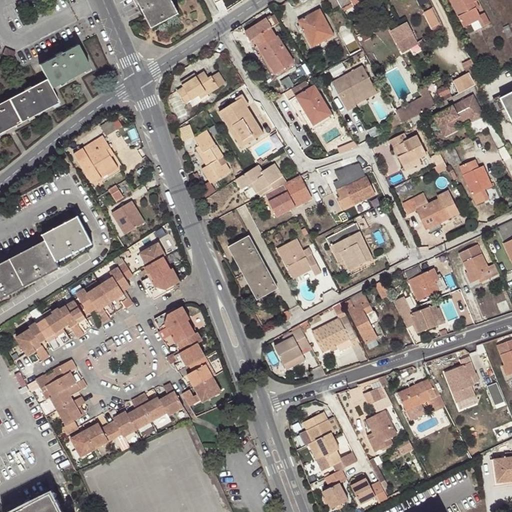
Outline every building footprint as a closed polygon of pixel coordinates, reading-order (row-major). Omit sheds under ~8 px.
[(138,0),(153,28),(180,14),(172,0),(138,0)] [(336,0),(328,0),(335,12),(341,9),(336,0)] [(336,0),(341,9),(357,0),(336,0)] [(450,0),(464,27),(479,20),(483,28),(490,24),(485,14),(479,16),(473,4),(478,1),(477,0),(450,0)] [(320,10),(299,22),(313,47),(334,36),(320,10)] [(434,13),(427,17),(432,27),(439,24),(434,13)] [(270,16),(245,32),(251,42),(254,40),(259,48),(277,36),(272,29),(276,26),(270,16)] [(407,23),(391,32),(401,50),(416,41),(407,23)] [(511,33),(509,26),(503,29),(508,38),(511,35),(511,33)] [(277,36),(259,48),(276,75),(295,62),(278,35),(277,36)] [(78,45),(40,64),(48,79),(52,87),(76,75),(90,68),(78,45)] [(366,97),(376,91),(363,67),(333,83),(348,112),(356,107),(355,105),(353,101),(364,95),(366,97)] [(454,82),(471,74),(468,69),(452,78),(454,82)] [(196,77),(194,74),(180,83),(184,87),(178,91),(186,104),(199,97),(206,92),(208,96),(225,84),(219,73),(211,78),(211,77),(208,79),(203,72),(196,77)] [(472,76),(474,86),(477,85),(483,82),(479,73),(472,76)] [(472,76),(471,74),(454,82),(459,94),(474,86),(472,76)] [(52,87),(48,79),(10,98),(22,121),(45,109),(60,101),(52,87)] [(314,86),(296,97),(314,127),(332,115),(314,86)] [(447,86),(439,90),(442,97),(450,93),(447,86)] [(396,111),(402,124),(414,118),(421,114),(436,107),(426,87),(419,91),(422,97),(396,111)] [(353,101),(355,105),(378,93),(376,91),(366,97),(364,95),(353,101)] [(208,96),(206,92),(199,97),(201,100),(208,96)] [(511,93),(495,102),(501,114),(507,111),(511,120),(511,93)] [(474,95),(433,116),(442,133),(452,128),(449,123),(467,113),(470,118),(472,122),(485,116),(474,95)] [(0,103),(0,132),(10,128),(22,121),(10,98),(0,103)] [(242,99),(220,112),(242,148),(263,134),(242,99)] [(452,128),(442,133),(445,138),(459,130),(457,125),(470,118),(467,113),(449,123),(452,128)] [(118,116),(102,125),(107,134),(123,125),(118,116)] [(195,139),(199,146),(210,165),(207,167),(203,169),(211,184),(230,172),(225,164),(222,166),(218,160),(222,158),(207,132),(195,139)] [(404,134),(388,142),(391,149),(394,147),(400,159),(404,167),(420,159),(427,156),(416,136),(408,141),(404,134)] [(105,146),(109,144),(104,136),(76,154),(94,183),(103,178),(102,176),(117,165),(112,157),(105,146)] [(465,150),(474,146),(470,138),(461,142),(465,150)] [(347,151),(356,148),(358,147),(355,141),(344,146),(347,151)] [(116,155),(109,144),(105,146),(112,157),(116,155)] [(210,165),(199,146),(195,149),(207,167),(210,165)] [(461,163),(452,146),(443,149),(452,168),(461,163)] [(394,147),(391,149),(396,160),(400,159),(394,147)] [(422,163),(420,159),(404,167),(406,172),(422,163)] [(460,166),(478,204),(489,199),(485,189),(492,186),(483,167),(478,170),(474,160),(460,166)] [(340,182),(335,184),(341,198),(338,199),(343,209),(374,194),(359,164),(335,172),(340,182)] [(252,183),(261,197),(265,195),(286,184),(281,176),(278,178),(271,167),(262,172),(258,165),(237,179),(243,189),(252,183)] [(277,218),(312,200),(300,177),(286,184),(265,195),(277,218)] [(127,181),(117,187),(124,197),(133,191),(127,181)] [(124,197),(117,187),(111,191),(117,202),(124,197)] [(424,194),(404,204),(410,215),(418,210),(427,229),(460,213),(449,192),(437,197),(439,200),(429,204),(424,194)] [(132,200),(112,212),(125,234),(145,222),(132,200)] [(44,236),(47,241),(58,263),(93,245),(80,218),(70,223),(44,236)] [(511,221),(497,228),(511,260),(511,221)] [(355,225),(327,240),(339,262),(344,259),(350,270),(373,259),(355,225)] [(249,238),(231,248),(258,299),(277,289),(249,238)] [(297,240),(278,249),(294,280),(312,271),(316,276),(322,274),(308,248),(303,250),(297,240)] [(22,254),(12,259),(27,286),(60,269),(47,241),(22,254)] [(150,267),(168,256),(160,243),(142,254),(150,267)] [(460,254),(468,272),(473,282),(479,280),(485,276),(487,280),(498,275),(493,264),(488,267),(478,245),(460,254)] [(184,282),(168,256),(150,267),(148,268),(153,276),(147,279),(144,281),(153,298),(155,297),(157,299),(178,287),(177,286),(184,282)] [(0,265),(0,300),(27,286),(12,259),(0,265)] [(129,262),(122,267),(130,279),(137,275),(129,262)] [(419,266),(406,273),(419,300),(446,287),(442,278),(439,279),(434,269),(423,274),(419,266)] [(130,279),(122,267),(113,272),(116,277),(103,285),(121,311),(127,307),(129,309),(137,304),(128,289),(134,285),(130,279)] [(98,309),(106,321),(107,323),(118,317),(116,314),(121,311),(103,285),(91,292),(88,289),(80,293),(92,313),(98,309)] [(355,307),(350,310),(368,343),(377,338),(371,326),(378,322),(378,319),(375,311),(372,311),(363,295),(352,300),(355,307)] [(394,301),(405,324),(407,328),(414,325),(418,333),(436,325),(429,307),(413,313),(404,296),(394,301)] [(56,315),(49,319),(57,332),(66,345),(74,340),(65,326),(72,322),(80,336),(82,338),(91,333),(89,331),(95,327),(91,319),(78,300),(64,309),(63,308),(56,313),(56,315)] [(201,331),(186,306),(179,310),(177,307),(157,318),(159,321),(156,323),(166,339),(174,335),(180,343),(201,331)] [(341,353),(360,343),(346,314),(312,332),(323,354),(338,346),(341,353)] [(21,338),(30,354),(37,364),(42,361),(44,362),(53,357),(52,354),(58,350),(49,337),(57,332),(49,319),(41,324),(41,323),(35,327),(35,328),(21,338)] [(302,352),(311,348),(301,328),(283,337),(286,342),(275,348),(284,365),(303,355),(302,352)] [(196,363),(209,355),(202,343),(206,340),(201,331),(180,343),(184,349),(174,354),(170,357),(175,366),(178,365),(182,371),(183,370),(196,363)] [(118,336),(110,340),(116,350),(124,345),(118,336)] [(506,376),(511,373),(511,339),(497,346),(504,365),(502,366),(506,376)] [(198,386),(216,375),(209,363),(212,361),(209,355),(196,363),(199,368),(190,373),(194,381),(198,386)] [(307,361),(303,355),(284,365),(288,371),(307,361)] [(56,371),(58,374),(67,391),(79,384),(74,373),(79,370),(73,360),(56,371)] [(453,393),(455,392),(470,386),(474,384),(471,376),(476,374),(471,362),(446,373),(453,393)] [(67,391),(58,374),(50,379),(47,375),(39,380),(41,384),(46,392),(51,389),(56,398),(67,391)] [(477,374),(476,374),(471,376),(474,384),(480,382),(477,374)] [(225,389),(216,375),(198,386),(201,392),(197,394),(193,389),(186,393),(192,406),(205,400),(206,401),(225,389)] [(438,396),(441,394),(433,379),(430,380),(428,378),(415,385),(405,390),(398,393),(406,411),(430,400),(436,411),(443,409),(438,396)] [(79,384),(67,391),(56,398),(62,410),(78,401),(76,396),(82,391),(90,387),(85,380),(79,384)] [(163,398),(171,411),(173,414),(187,406),(173,382),(167,385),(171,393),(163,398)] [(496,383),(487,387),(496,405),(504,402),(496,383)] [(389,398),(383,385),(366,394),(372,406),(374,405),(386,399),(389,398)] [(470,386),(455,392),(458,399),(473,393),(470,386)] [(46,392),(51,401),(56,398),(51,389),(46,392)] [(141,397),(155,420),(171,411),(163,398),(161,395),(152,400),(148,393),(141,397)] [(478,395),(458,400),(460,408),(480,403),(478,395)] [(81,407),(89,403),(85,397),(78,401),(62,410),(70,425),(80,421),(86,417),(81,407)] [(131,413),(141,430),(155,420),(141,397),(136,400),(140,408),(131,413)] [(386,399),(374,405),(378,413),(390,406),(386,399)] [(112,424),(120,437),(127,433),(129,436),(141,430),(131,413),(130,411),(118,417),(119,420),(112,424)] [(397,435),(385,411),(367,420),(375,437),(370,439),(376,453),(382,450),(383,452),(394,447),(390,438),(397,435)] [(306,423),(310,431),(316,442),(312,443),(319,457),(326,453),(328,458),(332,455),(337,465),(345,460),(341,450),(342,449),(335,434),(337,433),(327,412),(306,423)] [(70,433),(82,426),(80,421),(70,425),(67,427),(70,433)] [(101,422),(89,429),(101,448),(120,437),(112,424),(105,428),(101,422)] [(74,438),(86,457),(101,448),(89,429),(74,438)] [(316,442),(310,431),(306,433),(312,443),(316,442)] [(495,459),(498,481),(511,479),(511,454),(511,452),(506,453),(506,457),(495,459)] [(333,467),(337,465),(332,455),(328,458),(333,467)] [(346,469),(328,478),(334,489),(327,492),(336,509),(352,501),(344,484),(351,480),(346,469)] [(383,505),(392,500),(382,482),(374,486),(370,479),(354,487),(363,504),(379,495),(383,505)] [(61,511),(52,494),(17,511),(61,511)]
